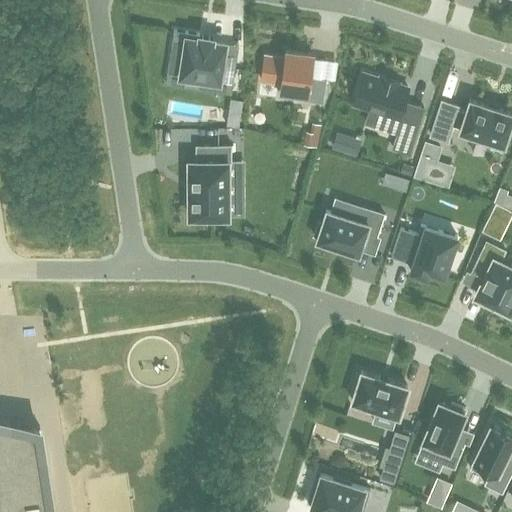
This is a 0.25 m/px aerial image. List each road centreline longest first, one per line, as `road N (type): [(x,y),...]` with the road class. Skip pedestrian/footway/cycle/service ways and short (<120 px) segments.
road 1 (residential): [(139,269),(96,0)]
road 2 (residential): [(250,511),(318,302)]
road 3 (residential): [(511,57),(402,19),(300,0)]
road 4 (residential): [(511,380),(318,302)]
road 5 (residential): [(318,302),(239,276),(139,269)]
road 6 (residential): [(139,269),(0,268)]
